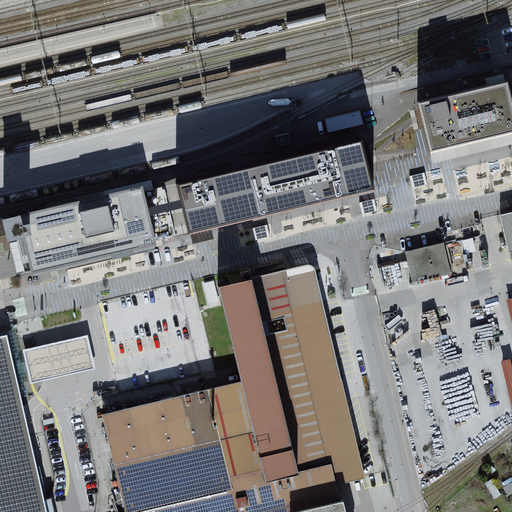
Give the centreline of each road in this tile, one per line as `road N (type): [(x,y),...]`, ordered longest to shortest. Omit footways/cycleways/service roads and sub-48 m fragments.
road 1 (residential): [(345,224),(413,511)]
road 2 (residential): [(345,224),(85,285)]
road 3 (residential): [(511,185),(345,224)]
